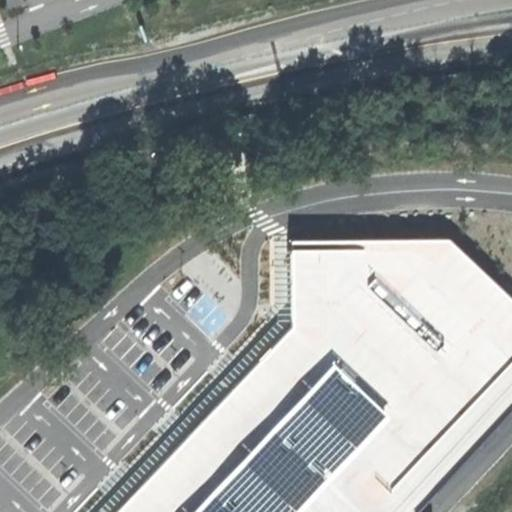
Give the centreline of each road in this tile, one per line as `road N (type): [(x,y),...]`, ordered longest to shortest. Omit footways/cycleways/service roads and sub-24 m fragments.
road 1 (secondary): [(0,144),(134,102),(379,46)]
road 2 (secondary): [(511,1),(461,10),(379,46)]
road 3 (secondary): [(379,46),(447,49),(511,40)]
